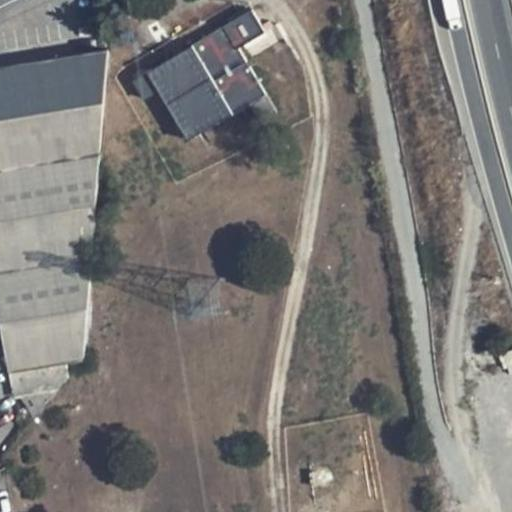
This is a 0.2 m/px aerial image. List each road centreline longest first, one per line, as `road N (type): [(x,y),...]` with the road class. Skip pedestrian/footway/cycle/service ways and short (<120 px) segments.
road 1 (track): [(263,0),(287,14),(329,101),(280,448),(287,511)]
road 2 (trunk): [(452,0),(511,231)]
